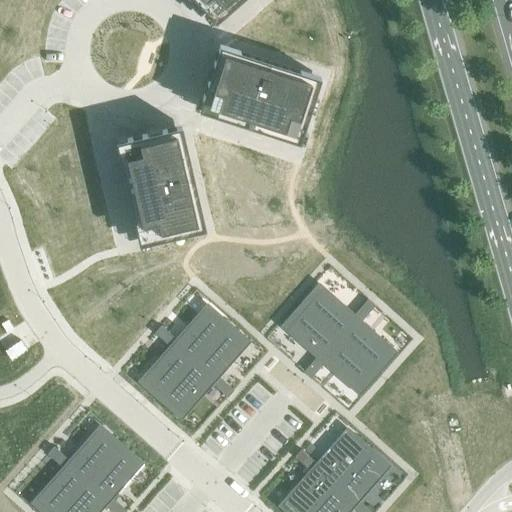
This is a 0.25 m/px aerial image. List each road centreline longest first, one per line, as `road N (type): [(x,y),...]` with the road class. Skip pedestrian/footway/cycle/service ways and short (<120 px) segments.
road 1 (residential): [(244,511),(62,349),(19,290),(0,222)]
road 2 (secondary): [(435,0),(511,276)]
road 3 (residential): [(96,15),(144,2),(171,20),(182,49),(174,80),(149,99),(116,100),(89,79)]
